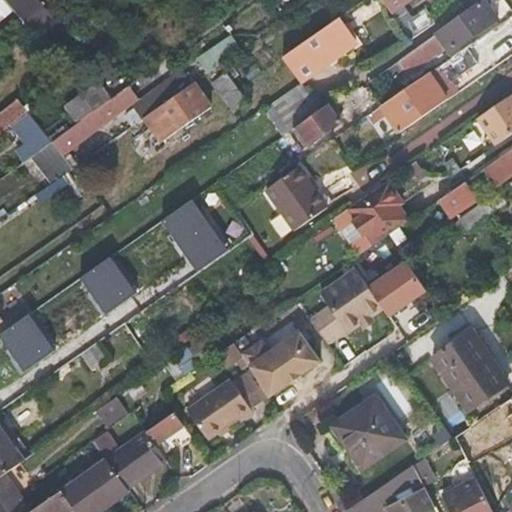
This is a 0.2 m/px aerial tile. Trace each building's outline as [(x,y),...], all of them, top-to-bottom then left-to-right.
[(6,0),(24,20),(43,5),(38,0),(6,0)] [(384,0),(382,1),(411,40),(436,23),(426,9),(410,20),(401,7),(411,0),(384,0)] [(499,19),(486,0),(485,0),(443,30),(456,48),(499,19)] [(282,56),(300,80),(356,42),(338,18),(282,56)] [(436,35),(366,83),(383,106),(395,98),(411,86),(416,83),(413,78),(410,80),(406,75),(388,87),(385,83),(407,68),(410,71),(444,47),(436,35)] [(220,64),(238,52),(231,42),(199,65),(205,74),(209,72),(220,64)] [(486,59),(474,42),(416,83),(411,86),(420,97),(433,88),(435,91),(440,88),(442,90),(486,59)] [(236,88),(220,64),(209,72),(212,76),(213,80),(224,96),(236,88)] [(175,82),(182,77),(179,72),(172,78),(175,82)] [(145,117),(189,86),(182,77),(175,82),(172,78),(134,105),(143,118),(145,117)] [(210,105),(194,82),(189,86),(145,117),(160,140),(210,105)] [(280,97),(300,123),(320,109),(301,83),(280,97)] [(402,109),(420,97),(411,86),(395,98),(402,109)] [(247,103),(236,88),(224,96),(235,112),(247,103)] [(135,101),(124,90),(53,142),(62,155),(135,101)] [(511,95),(482,116),(500,143),(511,134),(511,95)] [(300,123),(294,127),(307,145),(340,122),(337,119),(342,116),(332,101),(320,109),(300,123)] [(212,107),(210,105),(160,140),(162,142),(212,107)] [(62,155),(53,142),(46,147),(31,158),(50,183),(72,167),(62,155)] [(511,149),(485,168),(498,185),(511,175),(511,149)] [(419,159),(413,164),(423,180),(430,175),(419,159)] [(327,205),(299,165),(265,189),(294,229),(327,205)] [(375,243),(387,235),(410,219),(400,206),(395,198),(402,194),(391,179),(349,208),(357,217),(367,233),(375,243)] [(464,183),(439,199),(450,216),(475,200),(464,183)] [(395,198),(400,206),(407,201),(402,194),(395,198)] [(196,198),(163,219),(195,271),(228,250),(196,198)] [(364,236),(367,233),(357,217),(353,220),(364,236)] [(108,315),(139,291),(111,255),(80,279),(108,315)] [(412,260),(370,283),(389,317),(431,294),(412,260)] [(334,307),(342,320),(371,301),(351,270),(322,290),(334,307)] [(332,328),(342,320),(334,307),(323,314),(332,328)] [(0,332),(0,333),(23,372),(56,353),(33,314),(0,332)] [(265,318),(243,334),(259,357),(308,324),(302,314),(276,332),(265,318)] [(308,324),(259,357),(256,359),(263,369),(267,373),(318,338),(308,324)] [(507,383),(471,329),(433,355),(468,409),(507,383)] [(227,366),(241,356),(231,342),(217,352),(227,366)] [(185,373),(200,363),(188,346),(173,356),(185,373)] [(101,361),(91,348),(83,353),(93,367),(101,361)] [(263,369),(256,359),(250,363),(257,374),(263,369)] [(252,408),(232,379),(189,409),(209,438),(252,408)] [(414,407),(425,400),(418,389),(408,396),(414,407)] [(350,452),(360,468),(405,438),(375,394),(334,422),(352,450),(350,452)] [(450,427),(461,422),(449,398),(438,404),(450,427)] [(470,425),(452,437),(467,463),(485,454),(477,439),(508,422),(501,408),(470,426),(470,425)] [(192,436),(173,409),(146,429),(149,432),(142,437),(139,433),(137,430),(121,442),(123,445),(107,456),(128,487),(166,459),(156,444),(172,432),(182,443),(192,436)] [(0,476),(2,475),(35,452),(21,434),(12,440),(0,423),(0,476)] [(128,487),(107,456),(61,488),(77,511),(96,511),(129,489),(128,487)] [(421,457),(410,465),(417,477),(417,478),(429,473),(421,458),(421,457)] [(343,511),(379,511),(385,508),(387,511),(424,511),(433,507),(423,487),(417,478),(417,477),(410,465),(382,485),(347,508),(343,511)] [(0,501),(1,501),(14,492),(2,475),(0,476),(0,501)] [(449,511),(493,511),(475,479),(441,497),(449,511)] [(77,511),(61,488),(41,503),(28,511),(27,511),(66,511),(69,510),(70,511),(77,511)] [(27,511),(28,511),(14,492),(1,501),(8,511),(27,511)] [(0,511),(8,511),(1,501),(0,501),(0,511)]
